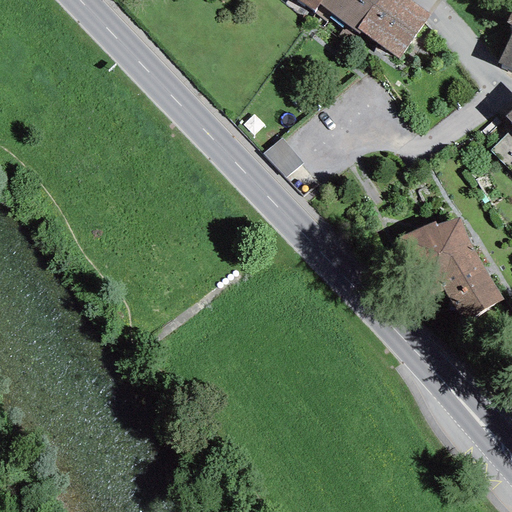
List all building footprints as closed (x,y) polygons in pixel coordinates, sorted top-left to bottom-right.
[(298,0),(315,10),(320,3),(322,0),(298,0)] [(358,28),(378,0),(322,0),(320,3),(358,34),(361,31),(358,28)] [(399,59),(431,14),(410,0),(378,0),(358,28),(361,31),(399,59)] [(511,10),(506,22),(511,25),(511,31),(497,64),(511,69),(511,10)] [(511,110),(506,116),(511,123),(511,126),(490,151),(511,172),(511,110)] [(287,177),(305,162),(283,136),(265,151),(287,177)] [(462,321),(503,299),(468,243),(458,218),(436,224),(435,221),(394,239),(424,299),(443,290),(462,321)]
